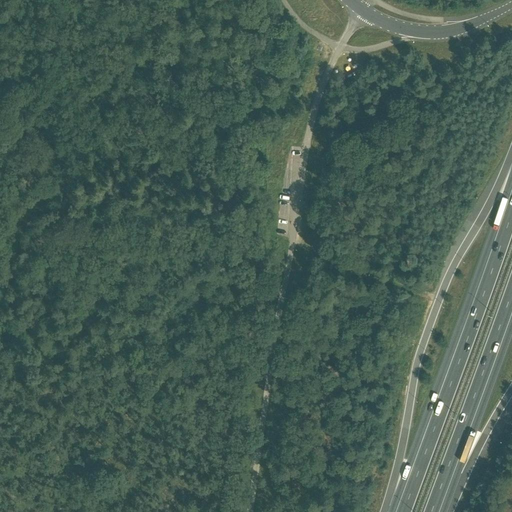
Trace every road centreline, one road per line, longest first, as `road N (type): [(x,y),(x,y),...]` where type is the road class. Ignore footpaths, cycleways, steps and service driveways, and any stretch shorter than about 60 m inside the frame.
road 1 (unknown): [(399,509),(394,483),(423,341),(511,151)]
road 2 (motorway): [(511,198),(398,511)]
road 3 (motorway): [(435,511),(511,302)]
road 4 (tertiary): [(361,10),(429,34),(511,4)]
road 5 (track): [(249,511),(269,371)]
